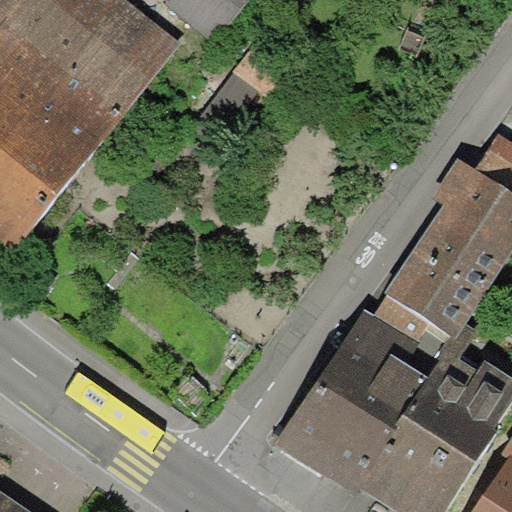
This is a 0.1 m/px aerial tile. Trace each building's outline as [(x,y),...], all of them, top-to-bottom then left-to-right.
[(0,0),(0,271),(9,260),(187,48),(130,0),(0,0)] [(511,149),(494,137),(467,176),(511,207),(511,149)] [(511,207),(467,176),(449,164),(424,204),(434,210),(374,299),(378,302),(366,320),(437,362),(458,329),(511,258),(511,207)] [(366,320),(359,315),(266,446),(350,499),(437,362),(366,320)] [(473,339),(458,329),(437,362),(350,499),(370,511),(453,511),(511,420),(511,380),(475,357),(467,368),(458,362),(473,339)] [(511,511),(511,440),(501,457),(506,460),(471,511),(511,511)] [(0,511),(17,511),(0,500),(0,511)]
